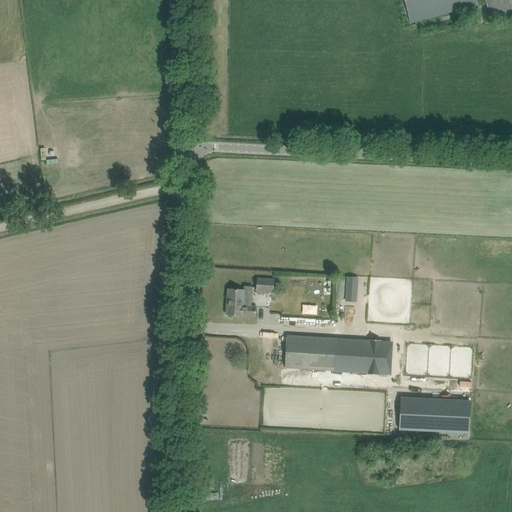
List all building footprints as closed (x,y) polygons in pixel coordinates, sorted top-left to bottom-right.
[(475,0),(406,0),(412,23),(477,6),(475,0)] [(511,0),(485,0),(491,19),(511,13),(511,0)] [(346,278),(345,301),(354,302),(355,278),(346,278)] [(273,293),(274,280),(258,279),(257,292),(273,293)] [(243,305),(244,291),(227,290),(226,314),(255,317),(256,306),(243,305)] [(287,337),(285,368),(343,371),(343,372),(352,372),(368,373),(368,375),(379,375),(379,374),(386,374),(388,343),(381,343),(381,341),(370,340),(370,342),(304,338),(295,337),(295,338),(287,337)] [(401,398),(399,430),(469,434),(470,402),(401,398)]
